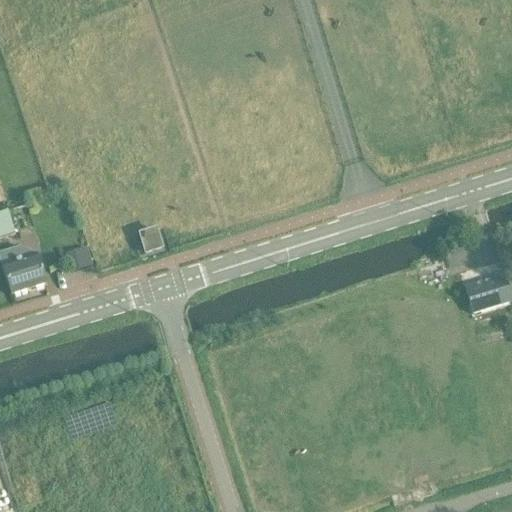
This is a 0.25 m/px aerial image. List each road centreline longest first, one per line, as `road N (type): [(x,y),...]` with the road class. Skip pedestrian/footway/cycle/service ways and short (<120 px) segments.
road 1 (tertiary): [(160,289),(511,181)]
road 2 (unclassified): [(233,511),(160,289)]
road 3 (tertiary): [(0,339),(160,289)]
